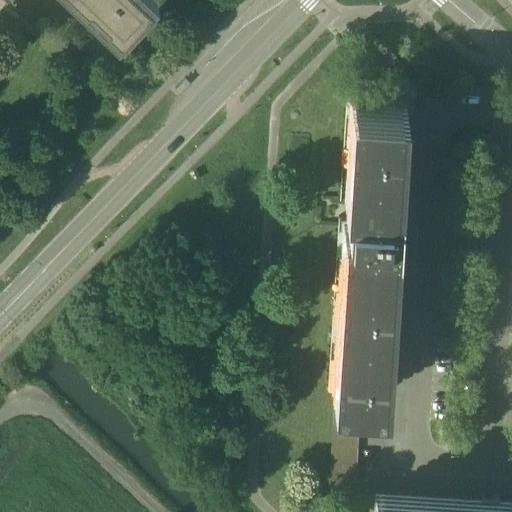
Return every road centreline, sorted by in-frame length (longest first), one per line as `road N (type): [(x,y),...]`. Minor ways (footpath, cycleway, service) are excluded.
road 1 (residential): [(490,465),(509,113),(437,109),(415,461)]
road 2 (tertiary): [(0,312),(215,91)]
road 3 (tertiary): [(215,91),(332,3)]
